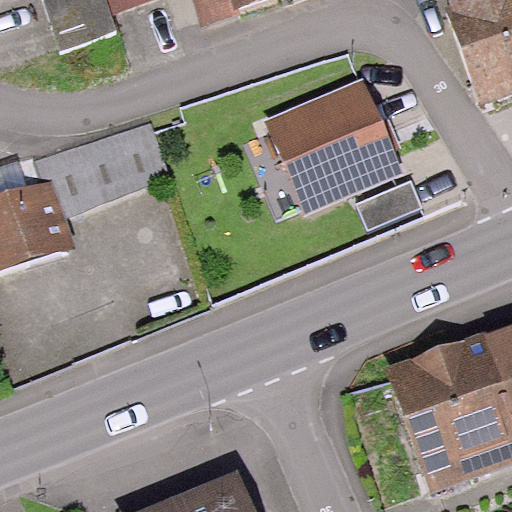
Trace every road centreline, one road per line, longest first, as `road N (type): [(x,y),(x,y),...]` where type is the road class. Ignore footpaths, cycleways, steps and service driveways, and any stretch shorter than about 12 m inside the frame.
road 1 (residential): [(511,213),(394,13),(55,83),(0,83)]
road 2 (primary): [(0,461),(278,350)]
road 3 (primary): [(278,350),(511,250)]
road 4 (residential): [(278,350),(331,511)]
